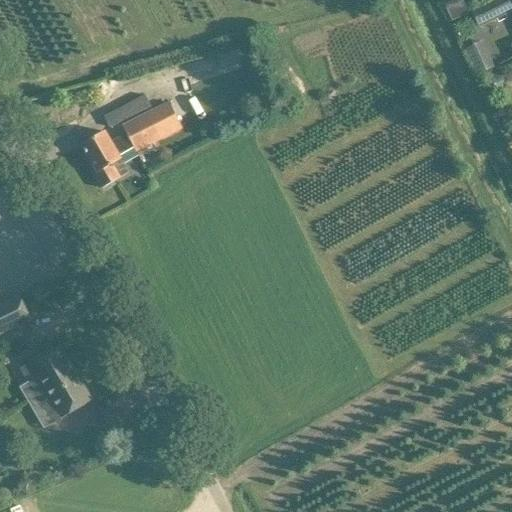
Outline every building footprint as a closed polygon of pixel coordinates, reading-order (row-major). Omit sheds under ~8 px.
[(479,26),(511,10),(511,9),(507,0),(496,0),(472,12),(479,26)] [(488,60),(475,67),(479,76),(493,69),(488,60)] [(490,76),(485,90),(499,95),(503,85),(501,80),(490,76)] [(111,128),(151,107),(145,96),(105,117),(111,128)] [(180,128),(176,119),(168,102),(124,124),(127,131),(109,140),(105,132),(81,145),(97,173),(95,174),(103,188),(129,173),(118,154),(135,146),(136,149),(180,128)] [(0,333),(30,319),(19,296),(0,305),(0,333)] [(92,401),(60,346),(19,369),(26,381),(36,374),(62,418),(92,401)]
